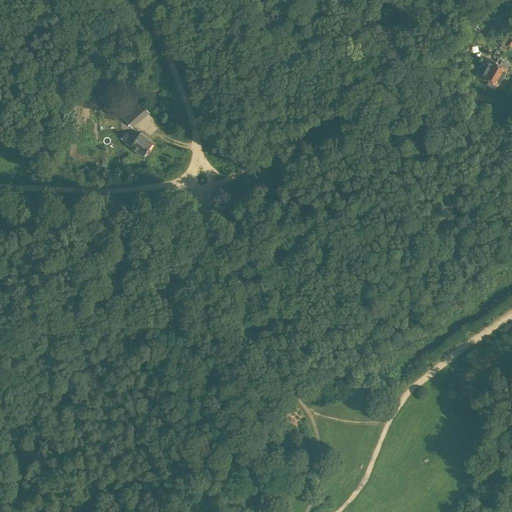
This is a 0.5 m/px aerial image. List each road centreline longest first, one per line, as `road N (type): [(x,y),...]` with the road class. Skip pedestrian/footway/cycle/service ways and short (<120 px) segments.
road 1 (track): [(210,227),(243,276),(255,336),(312,421),(319,458),(306,511)]
road 2 (track): [(210,227),(172,300),(204,379),(202,485),(219,511)]
road 3 (track): [(24,320),(71,329),(119,323),(145,338),(165,389),(168,511)]
road 4 (track): [(338,511),(364,481),(404,398),(511,314)]
road 5 (track): [(214,178),(243,171),(343,107),(447,99)]
road 6 (track): [(0,185),(189,182)]
road 7 (track): [(140,0),(185,104),(200,166)]
